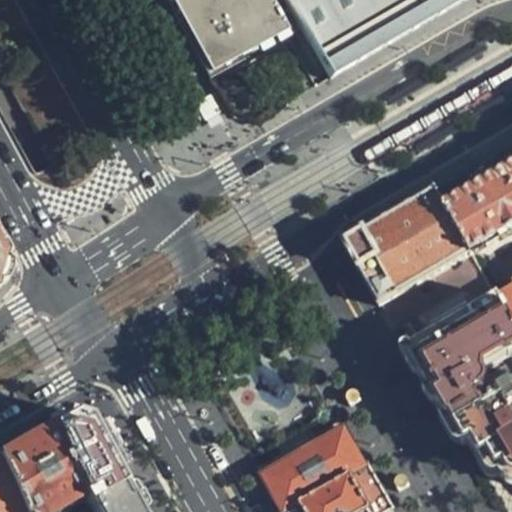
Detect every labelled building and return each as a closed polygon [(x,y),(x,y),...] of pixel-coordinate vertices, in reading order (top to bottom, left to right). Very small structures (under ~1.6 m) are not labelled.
[(163,0),(207,79),(288,34),(268,0),(261,0),(260,1),(263,7),(231,24),(217,0),(163,0)] [(282,0),(328,81),(468,0),(282,0)] [(208,101),(192,109),(200,124),(216,115),(208,101)] [(511,168),(488,182),(442,209),(468,255),(469,258),(511,233),(511,168)] [(442,209),(433,193),(385,220),(355,238),(342,245),(349,257),(378,307),(468,255),(442,209)] [(511,290),(494,300),(511,332),(511,290)] [(403,352),(448,431),(452,430),(461,446),(467,443),(475,458),(482,454),(489,450),(503,473),(505,476),(508,478),(511,479),(511,478),(511,332),(494,300),(403,352)] [(194,373),(187,360),(171,368),(178,381),(194,373)] [(62,424),(53,429),(83,493),(88,503),(123,482),(93,425),(69,420),(62,424)] [(269,462),(253,471),(276,511),(390,511),(391,511),(364,466),(361,467),(336,423),(321,432),(317,426),(266,455),(269,462)] [(50,511),(83,493),(53,429),(30,442),(0,459),(0,461),(22,511),(50,511)] [(0,511),(22,511),(0,461),(0,511)] [(139,511),(123,482),(88,503),(91,511),(139,511)]
